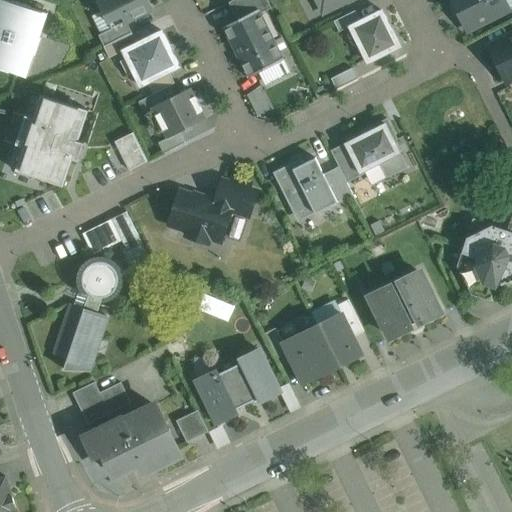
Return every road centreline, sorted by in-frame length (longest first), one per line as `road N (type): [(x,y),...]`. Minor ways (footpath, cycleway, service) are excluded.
road 1 (residential): [(171,511),(511,337)]
road 2 (residential): [(248,147),(439,58),(411,0)]
road 3 (residential): [(248,147),(182,162),(0,259)]
road 4 (residential): [(0,291),(74,511)]
road 5 (residential): [(177,0),(248,147)]
